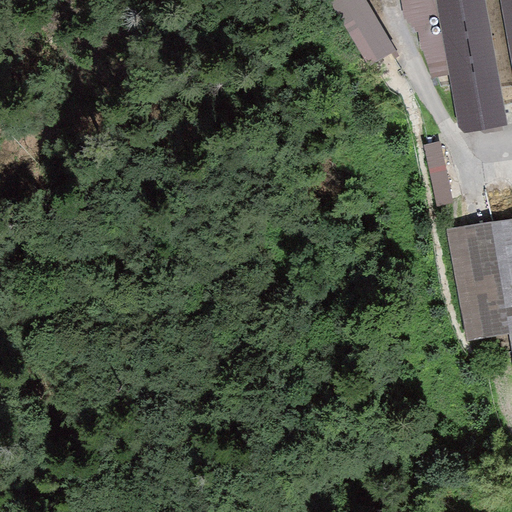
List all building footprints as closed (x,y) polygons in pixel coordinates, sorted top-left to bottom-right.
[(395,48),(366,0),(331,0),(369,63),(395,48)] [(472,0),(430,0),(452,125),(493,118),(472,0)] [(511,0),(497,0),(511,74),(511,0)] [(441,140),(424,143),(437,205),(454,201),(441,140)] [(511,214),(443,225),(459,327),(504,321),(511,373),(511,214)]
